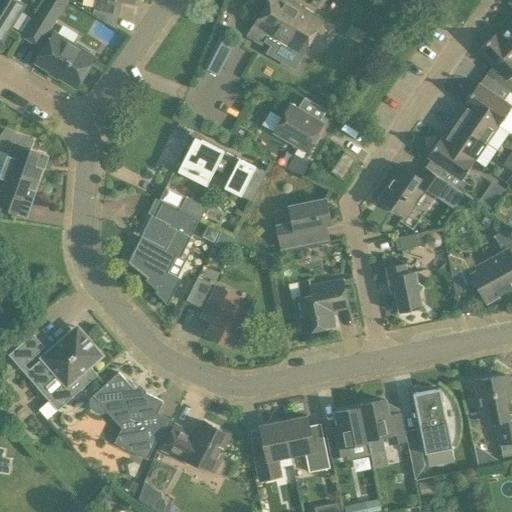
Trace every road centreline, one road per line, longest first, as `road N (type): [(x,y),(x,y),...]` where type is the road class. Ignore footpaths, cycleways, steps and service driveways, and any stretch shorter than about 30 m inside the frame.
road 1 (residential): [(379,361),(226,387),(145,346),(89,279),(81,257),(90,124)]
road 2 (residential): [(379,361),(349,203),(468,29)]
road 3 (residential): [(90,124),(166,0)]
road 4 (residential): [(511,334),(379,361)]
